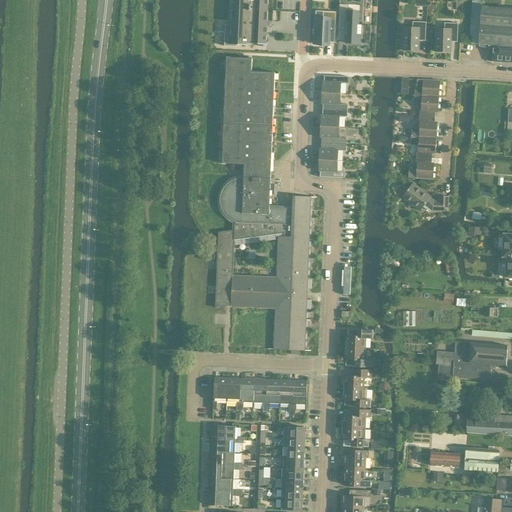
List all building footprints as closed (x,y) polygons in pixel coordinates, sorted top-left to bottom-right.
[(224,42),(224,46),(235,47),(236,43),(267,44),(268,0),(229,0),(228,23),(225,23),(224,42)] [(339,4),(338,41),(346,41),(350,41),(349,43),(360,44),(361,24),(358,24),(358,11),(351,10),(348,10),(348,5),(339,4)] [(479,45),(511,46),(511,10),(482,8),(479,45)] [(314,19),(313,43),(323,44),(323,42),(334,42),(334,44),(335,44),(337,12),(336,12),(336,13),(324,12),(324,20),(314,19)] [(425,38),(426,22),(413,22),(412,28),(404,28),(403,50),(419,51),(419,38),(425,38)] [(457,40),(458,23),(445,23),(444,29),(436,29),(435,52),(451,52),(451,39),(457,40)] [(491,61),(511,62),(511,47),(492,46),(491,61)] [(227,217),(229,219),(230,220),(232,220),(233,221),(235,222),(234,233),(218,232),(218,244),(216,272),(215,308),(226,306),(275,308),(274,349),(291,350),(291,355),(296,355),(296,350),(305,351),(311,197),(293,196),(292,209),(269,208),(274,72),(252,71),(252,58),(227,57),(222,164),(244,165),(243,178),(241,178),(239,178),(236,178),(234,179),(232,180),(231,181),(230,182),(228,183),(226,184),(225,186),(223,188),(222,190),(221,192),(221,194),(220,196),(220,199),(220,201),(220,202),(220,203),(220,205),(220,206),(221,207),(221,209),(222,211),(223,212),(224,214),(225,215),(227,217)] [(322,82),(322,93),(340,94),(341,83),(348,84),(349,77),(324,76),(324,82),(322,82)] [(414,95),(439,97),(440,81),(417,80),(417,87),(414,86),(414,95)] [(323,104),(323,110),(347,111),(348,105),(340,104),(340,94),(322,93),(322,104),(323,104)] [(419,110),(419,116),(435,117),(435,112),(438,112),(439,97),(414,95),(413,104),(421,105),(421,110),(419,110)] [(321,115),(321,126),(339,127),(339,117),(347,117),(347,111),(323,110),(322,115),(321,115)] [(411,128),(411,136),(436,138),(437,122),(434,122),(435,117),(419,116),(419,122),(420,122),(419,129),(411,128)] [(321,138),(321,143),(346,144),(346,138),(338,138),(339,127),(321,126),(320,138),(321,138)] [(417,152),(416,157),(432,158),(432,153),(435,154),(436,138),(411,136),(410,145),(418,146),(418,152),(417,152)] [(320,149),(319,160),(337,161),(338,150),(346,151),(346,144),(321,143),(321,149),(320,149)] [(433,179),(434,163),(431,163),(432,158),(416,157),(416,163),(417,163),(416,169),(409,169),(408,178),(433,179)] [(320,171),(320,177),(344,178),(345,172),(337,171),(337,161),(319,160),(319,171),(320,171)] [(492,164),(484,164),(484,173),(491,174),(492,164)] [(430,197),(413,184),(403,197),(420,211),(425,205),(431,210),(447,211),(448,197),(439,196),(439,202),(435,202),(430,197)] [(480,237),(481,228),(468,227),(468,236),(480,237)] [(511,236),(504,236),(503,257),(507,258),(507,278),(511,278),(511,236)] [(346,336),(345,348),(365,349),(366,338),(373,338),(373,331),(350,330),(349,336),(346,336)] [(511,333),(472,330),(472,336),(511,339),(511,333)] [(437,351),(436,364),(456,366),(458,342),(455,342),(454,353),(437,351)] [(456,366),(436,364),(436,365),(438,365),(437,380),(458,381),(458,377),(490,380),(494,376),(494,373),(491,369),(492,364),(507,365),(508,346),(470,343),(458,342),(456,366)] [(365,360),(365,349),(345,348),(345,360),(348,360),(348,366),(372,367),(372,360),(365,360)] [(344,376),(344,388),(367,389),(367,388),(364,388),(364,377),(371,378),(371,371),(348,370),(348,376),(344,376)] [(217,401),(227,402),(228,378),(214,378),(213,410),(217,410),(217,401)] [(228,378),(227,402),(237,402),(237,406),(243,406),(243,402),(240,402),(241,379),(228,378)] [(240,402),(243,402),(253,403),(254,379),(241,379),(240,402)] [(254,379),(253,403),(263,403),(263,407),(269,408),(270,403),(266,403),(267,380),(254,379)] [(266,403),(270,403),(280,404),(281,380),(267,380),(266,403)] [(281,380),(280,404),(290,404),(289,408),(296,409),(296,405),(293,404),(294,381),(281,380)] [(293,404),(296,405),(306,405),(307,381),(294,381),(293,404)] [(367,400),(367,389),(344,388),(343,399),(347,400),(347,406),(370,407),(370,400),(367,400)] [(494,408),(494,416),(494,422),(511,422),(511,416),(500,416),(500,409),(494,408)] [(343,416),(342,428),(366,429),(366,418),(370,418),(370,411),(346,410),(346,416),(343,416)] [(467,433),(511,435),(511,422),(494,422),(494,416),(484,415),(468,414),(467,433)] [(235,440),(235,437),(236,426),(212,425),(212,439),(235,440)] [(284,427),(283,440),(284,440),(284,435),(288,436),(288,438),(305,438),(305,433),(305,428),(284,427)] [(365,440),(366,429),(342,428),(342,439),(345,439),(345,446),(368,447),(369,440),(365,440)] [(283,440),(283,448),(304,449),(305,444),(305,438),(288,438),(288,436),(284,435),(284,440),(283,440)] [(235,440),(212,439),(211,452),(235,453),(235,443),(239,443),(240,437),(235,437),(235,440)] [(283,448),(283,456),(288,456),(288,458),(304,459),(305,453),(304,453),(304,449),(283,448)] [(345,456),(345,468),(365,469),(366,457),(369,457),(369,451),(349,450),(349,456),(345,456)] [(211,452),(211,465),(234,466),(234,463),(235,453),(211,452)] [(430,465),(459,467),(460,454),(431,452),(430,465)] [(279,456),(279,460),(283,460),(283,468),(282,468),(304,469),(304,465),(304,459),(288,458),(288,456),(283,456),(279,456)] [(211,465),(210,478),(234,479),(234,469),(238,470),(238,463),(234,463),(234,466),(211,465)] [(282,468),(282,481),(283,481),(283,476),(287,476),(287,479),(304,479),(304,473),(304,469),(282,468)] [(365,481),(365,469),(345,468),(344,480),(350,481),(350,487),(371,487),(371,481),(365,481)] [(282,481),(281,488),(303,489),(303,485),(304,479),(287,479),(287,476),(283,476),(283,481),(282,481)] [(210,478),(210,492),(233,493),(233,489),(234,479),(210,478)] [(497,489),(505,490),(505,479),(498,478),(497,489)] [(281,488),(281,501),(282,501),(282,497),(286,497),(286,499),(303,500),(303,494),(303,489),(281,488)] [(233,496),(237,496),(237,490),(233,489),(233,493),(210,492),(209,505),(233,506),(233,496)] [(344,496),(343,508),(364,509),(364,497),(370,497),(371,491),(350,490),(349,496),(344,496)] [(281,509),(286,509),(302,510),(302,505),(303,505),(303,500),(286,499),(286,497),(282,497),(282,501),(281,501),(281,509)] [(478,508),(477,511),(511,511),(511,508),(501,508),(501,500),(484,499),(484,508),(478,508)]
